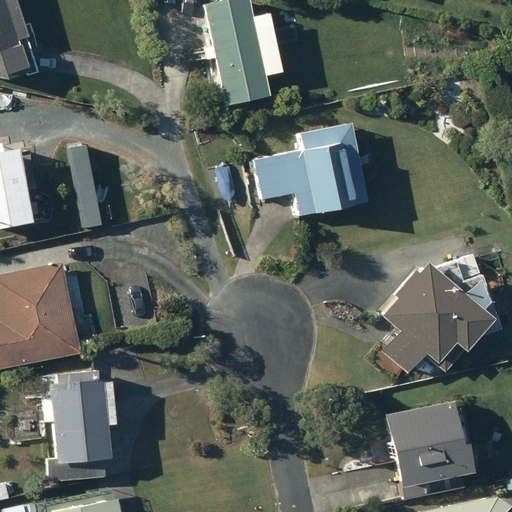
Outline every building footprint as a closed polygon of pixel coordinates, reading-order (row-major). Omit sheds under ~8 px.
[(18,38),(27,35),(15,0),(0,0),(0,77),(4,78),(28,70),(18,38)] [(267,93),(264,74),(280,71),(268,12),(250,15),(246,0),(211,0),(205,1),(213,44),(202,46),(204,57),(215,55),(224,101),(267,93)] [(304,149),(254,160),(262,199),(293,192),(298,215),(367,200),(349,122),(300,132),(304,149)] [(0,149),(0,224),(31,220),(18,147),(0,149)] [(61,260),(0,272),(0,367),(79,351),(61,260)] [(492,316),(426,260),(416,271),(412,268),(377,310),(400,329),(381,351),(407,372),(424,352),(445,369),(463,347),(465,349),(492,316)] [(47,381),(48,398),(41,398),(43,421),(52,421),(55,460),(109,456),(107,421),(112,421),(109,381),(101,382),(100,377),(96,377),(96,369),(55,372),(56,380),(47,381)] [(463,486),(461,472),(472,470),(466,440),(460,441),(453,399),(383,412),(392,458),(395,458),(402,498),(463,486)] [(500,511),(501,511),(503,508),(505,509),(509,503),(495,495),(412,511),(500,511)] [(49,511),(117,511),(114,497),(49,511)] [(35,511),(33,502),(1,510),(1,511),(35,511)]
